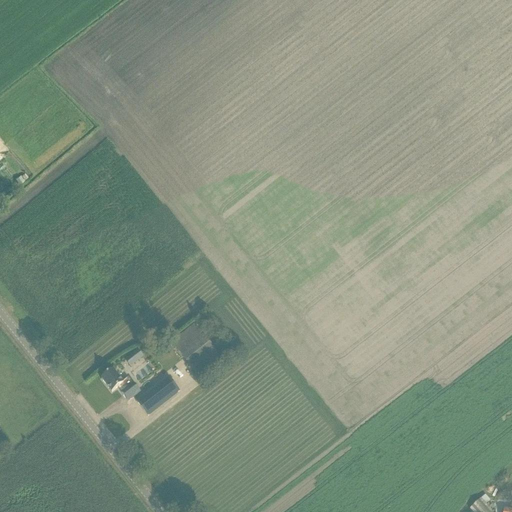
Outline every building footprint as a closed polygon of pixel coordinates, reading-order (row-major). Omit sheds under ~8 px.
[(24,180),(20,175),(15,179),(19,184),(24,180)] [(170,343),(198,377),(221,358),(194,325),(170,343)] [(133,359),(136,363),(144,357),(141,353),(133,359)] [(128,402),(135,396),(139,392),(133,384),(129,387),(124,381),(123,382),(113,370),(101,380),(111,393),(117,388),(128,402)] [(142,420),(150,414),(178,391),(167,378),(131,407),(142,420)] [(489,502),(483,496),(469,510),(470,511),(492,511),(486,505),(489,502)]
